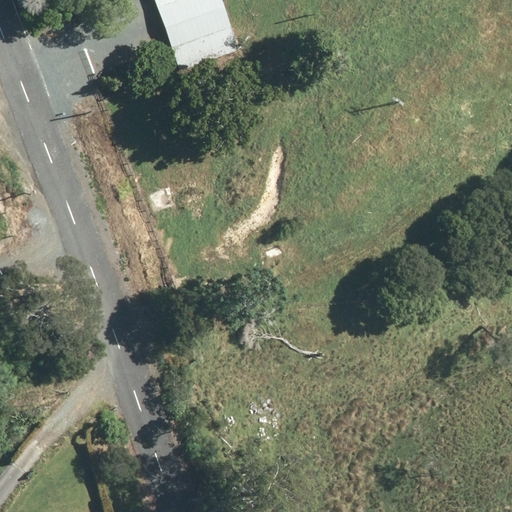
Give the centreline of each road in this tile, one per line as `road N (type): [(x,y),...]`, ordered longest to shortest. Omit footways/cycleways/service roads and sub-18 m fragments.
road 1 (unclassified): [(192,511),(4,0)]
road 2 (track): [(144,382),(0,423)]
